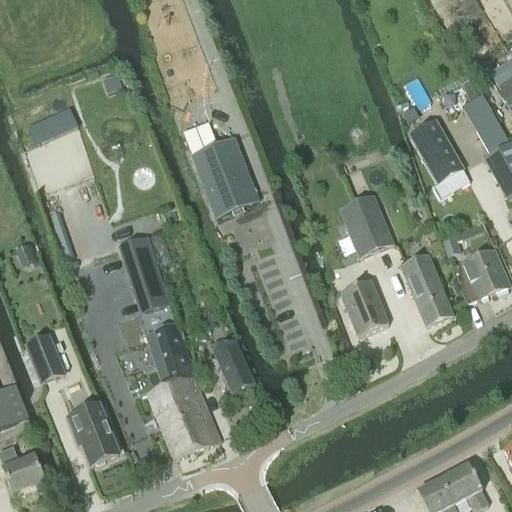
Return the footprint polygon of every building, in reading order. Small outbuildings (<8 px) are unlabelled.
[(472,2),(453,13),(461,26),(479,15),(472,2)] [(511,63),(488,78),(499,96),(511,87),(511,63)] [(121,92),(117,80),(102,85),(106,98),(121,92)] [(511,118),(511,87),(499,96),(511,118)] [(27,133),(52,194),(84,181),(66,136),(75,133),(68,116),(27,133)] [(434,126),(410,140),(412,145),(437,189),(431,192),(438,205),(469,187),(462,174),(445,145),(434,126)] [(233,144),(230,145),(190,160),(214,223),(257,206),(233,144)] [(511,154),(509,150),(484,165),(509,207),(511,205),(511,228),(509,230),(511,234),(511,154)] [(357,207),(376,256),(392,249),(372,201),(357,207)] [(376,256),(357,207),(340,214),(360,263),(376,256)] [(460,258),(455,241),(441,245),(447,262),(460,258)] [(14,254),(20,270),(37,264),(31,248),(14,254)] [(476,304),(508,291),(493,256),(461,269),(461,270),(451,274),(465,308),(476,303),(476,304)] [(425,333),(452,322),(428,262),(401,273),(425,333)] [(167,309),(152,265),(97,284),(117,343),(162,327),(157,313),(167,309)] [(339,298),(357,342),(387,329),(369,286),(339,298)] [(169,389),(147,398),(162,435),(205,416),(190,380),(192,380),(181,343),(176,327),(152,334),(153,336),(157,350),(169,389)] [(62,379),(47,342),(25,351),(40,388),(62,379)] [(252,389),(232,345),(211,354),(230,398),(252,389)] [(0,432),(14,427),(4,402),(0,393),(0,432)] [(116,459),(97,411),(67,423),(74,441),(77,440),(89,470),(93,468),(96,469),(103,466),(104,464),(116,459)] [(205,416),(162,435),(174,464),(218,447),(205,416)] [(511,451),(502,457),(511,475),(511,451)] [(11,501),(42,489),(32,462),(17,468),(12,452),(0,456),(0,467),(2,474),(0,474),(11,501)] [(438,486),(451,510),(464,503),(468,511),(481,511),(485,510),(478,497),(480,496),(466,470),(438,486)] [(448,511),(451,510),(438,486),(416,498),(423,511),(448,511)]
